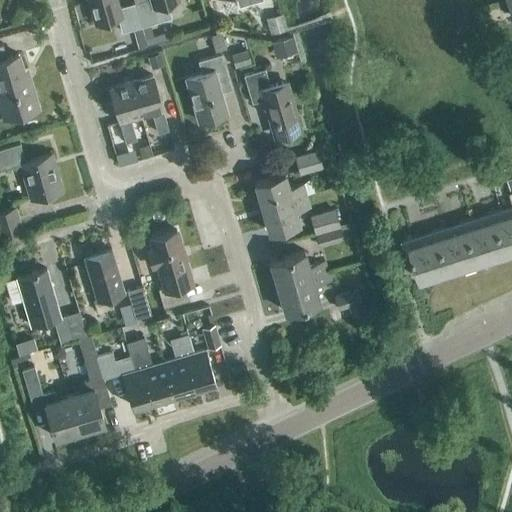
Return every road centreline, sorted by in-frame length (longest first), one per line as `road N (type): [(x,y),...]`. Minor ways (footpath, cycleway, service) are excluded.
road 1 (residential): [(270,390),(210,168),(105,177)]
road 2 (residential): [(283,430),(511,323)]
road 3 (residential): [(49,465),(270,390)]
road 4 (residential): [(105,177),(54,0)]
road 5 (residential): [(119,511),(283,430)]
road 6 (residential): [(0,249),(106,222),(105,177)]
